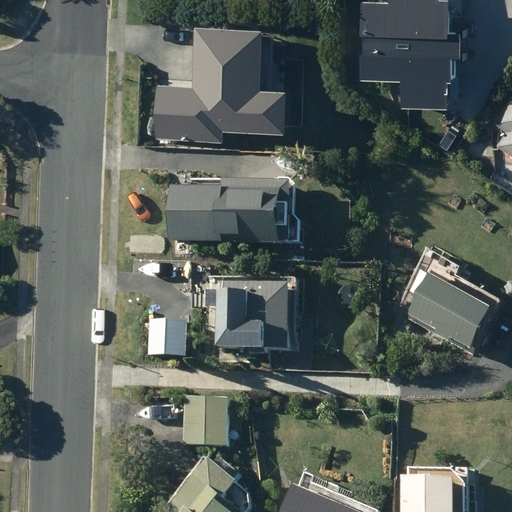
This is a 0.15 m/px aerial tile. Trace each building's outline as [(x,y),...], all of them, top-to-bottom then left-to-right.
[(390,0),(391,0),(389,0),(364,0),(360,77),(404,80),(403,104),(450,106),(452,77),(458,77),(461,30),(451,29),(452,0),(390,0)] [(211,6),(210,16),(223,17),(224,7),(211,6)] [(222,87),(223,127),(253,125),(251,86),(222,87)] [(495,144),(511,154),(511,101),(498,123),(505,128),(495,144)] [(285,119),(257,121),(259,140),(287,138),(285,119)] [(180,188),(178,242),(292,246),(292,244),(310,245),(310,222),(305,216),(306,184),(232,182),(232,189),(180,188)] [(431,272),(418,293),(430,300),(443,279),(431,272)] [(452,333),(449,337),(464,347),(468,340),(487,352),(511,313),(450,274),(423,316),(452,333)] [(299,352),(298,366),(314,366),(315,352),(300,352),(302,283),(230,281),(228,349),(299,352)] [(155,322),(153,356),(192,358),(193,324),(155,322)] [(192,398),(190,445),(236,447),(238,400),(192,398)] [(221,461),(176,511),(252,511),(238,499),(249,486),(221,461)] [(468,511),(470,483),(414,481),(413,511),(468,511)] [(362,511),(304,488),(294,511),(362,511)]
